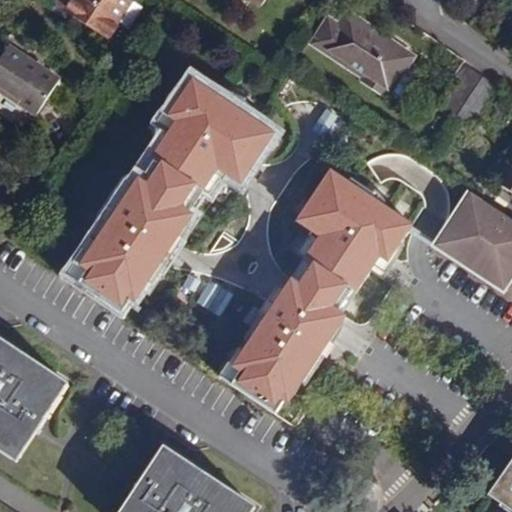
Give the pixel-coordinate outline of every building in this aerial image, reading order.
[(45,0),(99,34),(108,20),(107,18),(102,15),(111,3),(111,0),(45,0)] [(102,15),(107,18),(119,0),(111,0),(111,3),(102,15)] [(463,0),(478,10),(484,0),(463,0)] [(411,57),(336,6),(312,43),(364,79),(362,83),(384,98),(411,57)] [(0,92),(37,117),(63,79),(12,46),(0,63),(0,92)] [(439,108),(453,118),(480,77),(467,68),(439,108)] [(160,130),(61,278),(116,314),(153,258),(199,189),(218,161),(240,176),(271,129),(186,73),(152,124),(160,130)] [(480,77),(453,118),(470,129),(497,89),(480,77)] [(511,194),(511,148),(491,181),(511,194)] [(215,375),(271,412),(308,358),(365,271),(374,257),(386,264),(414,221),(325,165),(290,218),(310,231),(215,375)] [(511,219),(466,189),(432,242),(500,287),(511,268),(511,219)] [(0,340),(0,451),(19,463),(69,385),(0,340)] [(253,511),(257,507),(165,448),(123,511),(253,511)] [(510,511),(511,463),(489,497),(510,511)]
